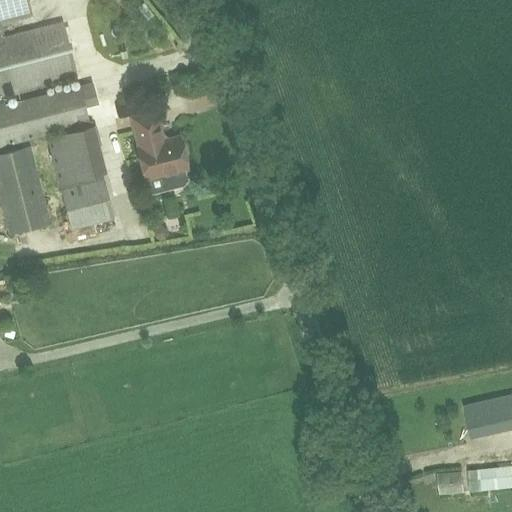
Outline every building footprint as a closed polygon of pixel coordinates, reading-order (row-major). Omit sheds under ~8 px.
[(0,0),(0,146),(52,132),(53,135),(46,137),(70,230),(113,219),(91,132),(94,131),(91,122),(88,123),(84,107),(98,104),(92,82),(78,85),(79,87),(5,106),(2,94),(76,75),(62,23),(4,38),(0,22),(0,21),(32,14),(28,0),(0,0)] [(163,141),(155,112),(130,118),(138,147),(136,148),(145,181),(163,176),(166,189),(182,186),(186,180),(183,171),(187,170),(185,161),(187,156),(185,147),(181,145),(179,137),(163,141)] [(0,196),(9,234),(49,224),(29,147),(0,154),(0,196)] [(152,223),(141,226),(147,247),(158,243),(152,223)] [(511,430),(511,394),(463,406),(471,440),(511,430)] [(470,492),(511,486),(511,464),(467,470),(470,492)] [(440,501),(452,500),(452,494),(463,493),(462,473),(439,475),(440,495),(439,495),(440,501)]
